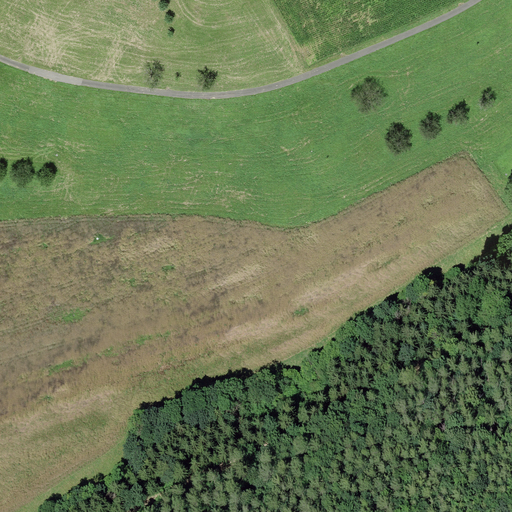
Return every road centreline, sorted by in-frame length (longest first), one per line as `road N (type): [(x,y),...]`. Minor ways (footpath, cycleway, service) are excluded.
road 1 (track): [(475,0),(364,55),(241,94),(105,86),(0,55)]
road 2 (track): [(137,511),(330,421),(456,344),(511,321)]
